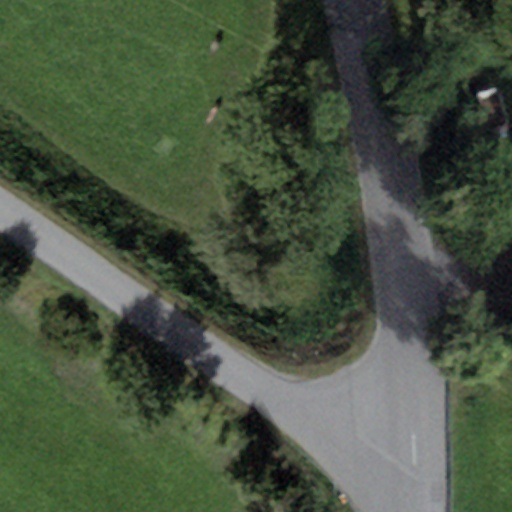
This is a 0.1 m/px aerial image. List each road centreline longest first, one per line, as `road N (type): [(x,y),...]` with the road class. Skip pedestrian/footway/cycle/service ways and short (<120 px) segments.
road 1 (unclassified): [(0,207),(414,497)]
road 2 (unclassified): [(356,0),(390,143),(412,331),(414,497)]
